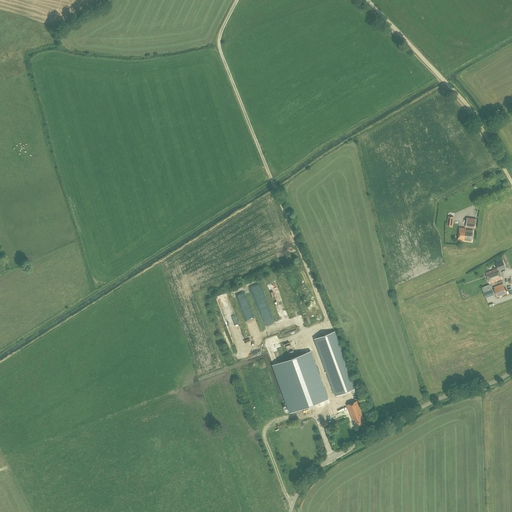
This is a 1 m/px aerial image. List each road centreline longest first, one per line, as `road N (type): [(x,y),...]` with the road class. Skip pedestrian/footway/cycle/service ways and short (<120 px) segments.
road 1 (unclassified): [(289,511),(311,475),(339,453),(423,407),(511,373)]
road 2 (track): [(479,125),(367,0)]
